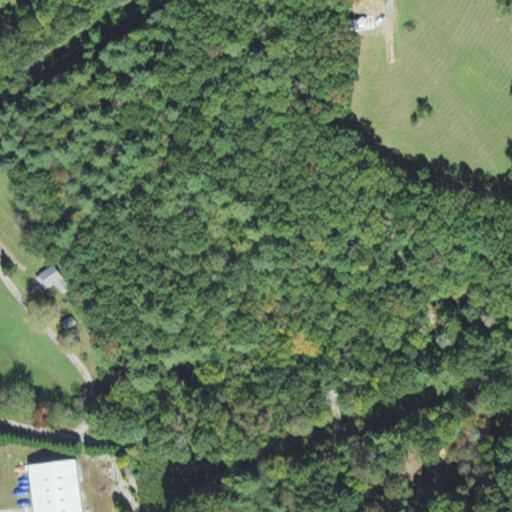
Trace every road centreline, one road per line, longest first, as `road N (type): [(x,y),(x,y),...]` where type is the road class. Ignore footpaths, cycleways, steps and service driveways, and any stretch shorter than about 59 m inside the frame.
road 1 (residential): [(511,352),(456,343),(426,348),(226,440),(70,435),(0,422)]
road 2 (residential): [(70,435),(91,407),(89,383),(0,269)]
